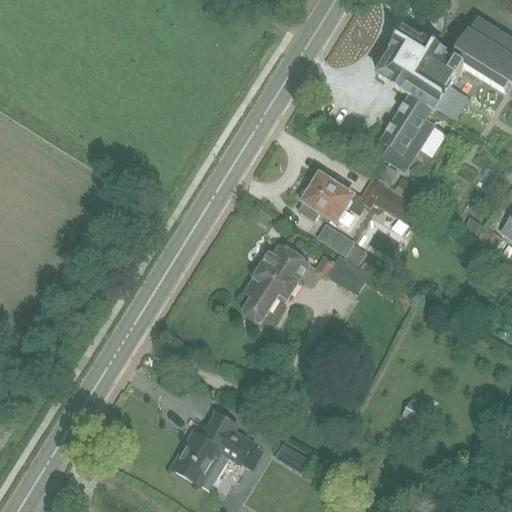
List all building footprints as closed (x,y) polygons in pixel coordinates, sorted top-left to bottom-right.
[(422,46),(404,35),(393,54),(378,79),(410,99),(382,144),(390,150),(382,162),(405,175),(434,129),(424,123),(431,112),(435,114),(463,69),(505,96),(509,89),(511,90),(511,45),(477,23),(452,62),(424,44),(422,46)] [(385,167),(377,181),(386,187),(389,188),(397,175),(385,167)] [(375,206),(411,227),(420,211),(385,189),(386,187),(377,181),(374,179),(359,205),(371,212),(375,206)] [(303,206),(304,206),(298,215),(313,225),(319,216),(335,226),(351,200),(341,193),(343,189),(328,180),(326,184),(319,180),(311,193),(306,192),(302,199),(305,203),(303,206)] [(447,194),(441,205),(451,211),(457,201),(447,194)] [(511,221),(502,237),(511,243),(511,221)] [(326,229),(317,243),(346,261),(354,248),(326,229)] [(504,243),(486,230),(477,242),(494,255),(504,243)] [(287,302),(309,268),(280,249),(273,260),(268,257),(263,266),(264,266),(254,282),(244,298),(252,303),(249,308),(245,315),(246,320),(256,326),(261,324),(265,318),(278,297),(287,302)] [(314,273),(357,298),(370,277),(338,258),(335,264),(324,257),(314,273)] [(414,397),(401,420),(418,429),(423,420),(430,424),(434,418),(427,414),(431,407),(414,397)] [(241,467),(253,448),(233,436),(236,430),(215,418),(200,441),(193,437),(172,472),(199,489),(221,455),(241,467)] [(276,458),(289,466),(295,455),(283,447),(276,458)] [(253,449),(242,467),(254,474),(265,456),(253,449)]
